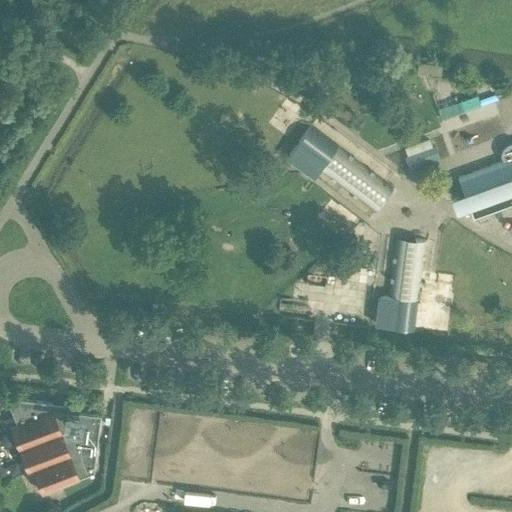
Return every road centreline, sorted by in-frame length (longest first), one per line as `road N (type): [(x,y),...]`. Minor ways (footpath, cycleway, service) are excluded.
road 1 (unclassified): [(511,398),(96,342)]
road 2 (unclassified): [(96,342),(50,269),(30,264),(0,278)]
